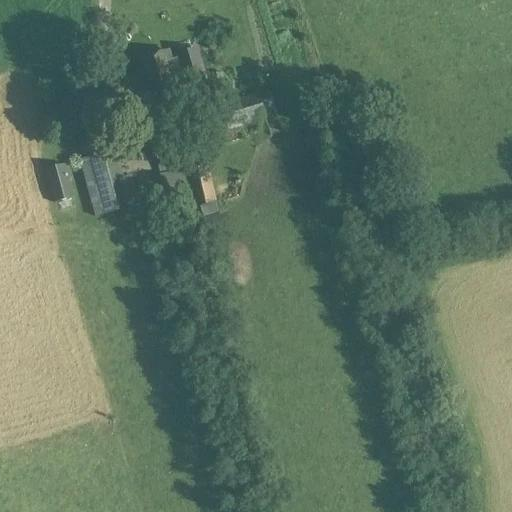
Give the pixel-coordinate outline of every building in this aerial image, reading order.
[(176,82),(184,80),(187,87),(206,81),(197,51),(178,57),(179,60),(171,63),(169,53),(138,62),(150,108),(181,99),(176,82)] [(223,92),(228,90),(223,74),(210,78),(214,92),(209,93),(213,108),(212,108),(218,134),(267,121),(265,113),(274,111),(272,99),(262,101),(261,95),(227,104),(223,92)] [(187,132),(152,139),(160,173),(195,166),(187,132)] [(80,162),(95,219),(128,209),(126,204),(137,201),(131,176),(124,178),(116,152),(80,162)] [(45,171),(54,204),(74,199),(65,166),(45,171)] [(206,168),(187,173),(196,207),(215,202),(206,168)]
